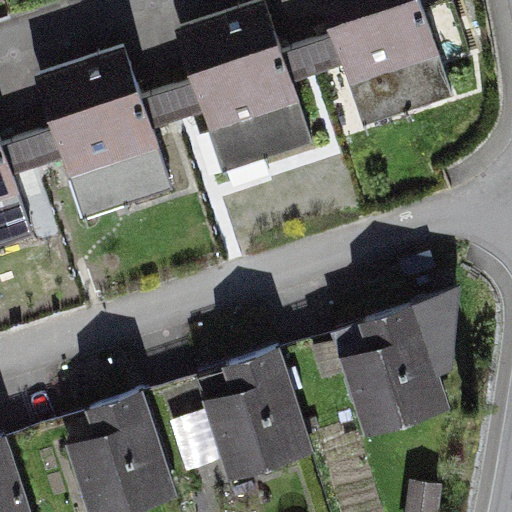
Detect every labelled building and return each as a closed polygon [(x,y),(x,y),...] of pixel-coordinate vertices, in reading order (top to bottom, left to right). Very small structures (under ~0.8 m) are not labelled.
[(415,0),(324,0),(365,121),(447,93),(415,0)] [(263,4),(179,33),(226,167),(309,139),(263,4)] [(122,52),(39,81),(86,216),(169,187),(122,52)] [(0,149),(0,241),(28,232),(0,149)] [(339,330),(372,430),(450,405),(418,305),(339,330)] [(225,362),(234,388),(210,396),(233,467),(304,444),(273,347),(225,362)] [(105,511),(175,490),(144,394),(90,412),(98,436),(73,444),(95,511),(105,511)] [(0,439),(0,511),(32,511),(8,437),(0,439)]
